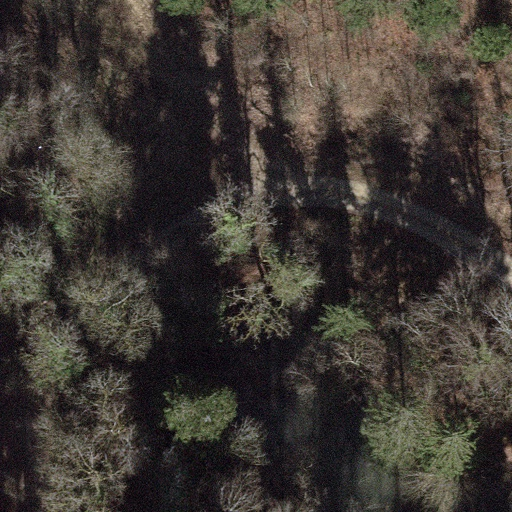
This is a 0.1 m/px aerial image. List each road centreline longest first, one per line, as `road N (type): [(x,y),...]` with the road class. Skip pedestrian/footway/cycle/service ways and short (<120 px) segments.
road 1 (track): [(0,435),(257,158)]
road 2 (track): [(257,158),(511,285)]
road 3 (track): [(98,0),(170,61),(257,158)]
